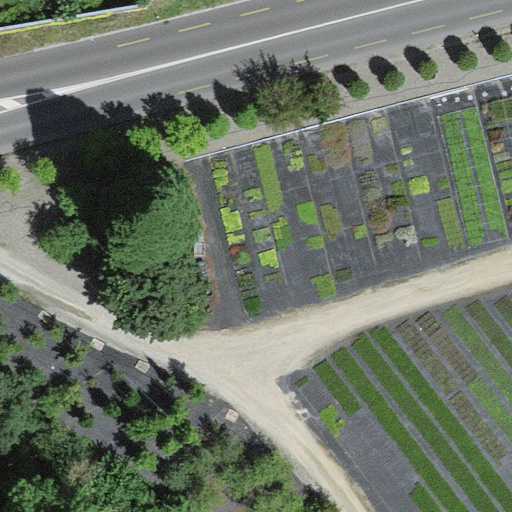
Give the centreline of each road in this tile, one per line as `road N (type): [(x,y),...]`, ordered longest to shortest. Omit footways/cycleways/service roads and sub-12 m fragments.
road 1 (secondary): [(0,108),(426,0)]
road 2 (track): [(0,267),(216,360),(335,511)]
